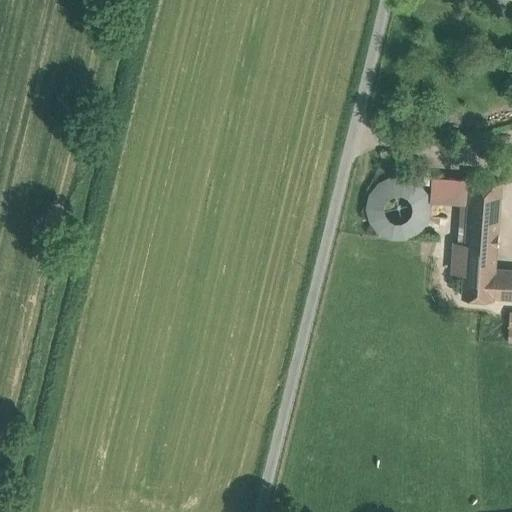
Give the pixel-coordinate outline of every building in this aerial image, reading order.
[(412,179),(401,176),(389,177),(378,183),(369,193),(365,205),(366,216),(371,228),(381,238),(395,242),(414,239),(424,231),(430,220),(432,209),(431,204),(429,197),(423,186),(412,179)] [(446,192),(447,178),(432,177),(431,204),(468,207),(469,194),(446,192)] [(470,179),(447,178),(446,192),(469,194),(470,179)] [(502,181),(470,179),(469,194),(468,207),(467,227),(499,229),(502,181)] [(499,229),(467,227),(466,243),(458,242),(456,272),(464,273),(462,296),(494,298),(494,296),(511,297),(511,273),(495,273),(496,268),(499,229)]
